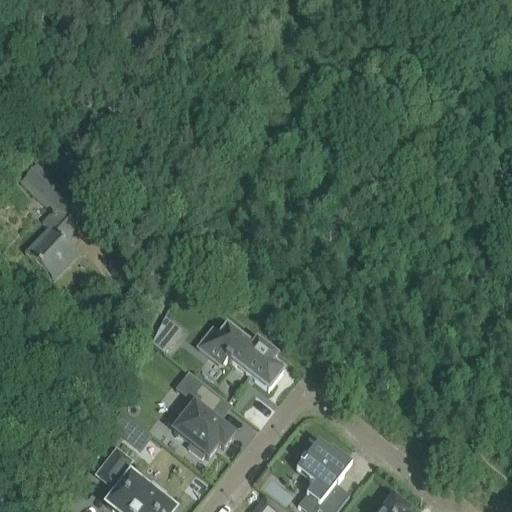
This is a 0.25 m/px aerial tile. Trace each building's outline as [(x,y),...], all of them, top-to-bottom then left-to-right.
[(72,226),(83,213),(37,170),(21,187),(52,215),(43,225),(50,232),(26,258),(47,277),(71,251),(64,245),(77,231),(72,226)] [(276,362),(256,346),(252,351),(227,331),(220,340),(212,334),(198,351),(222,370),(226,364),(229,367),(231,365),(268,394),(283,376),(272,367),(276,362)] [(223,452),(234,439),(211,420),(223,404),(188,377),(186,380),(198,390),(192,398),(198,402),(173,434),(190,448),(188,452),(202,462),(204,459),(208,462),(218,448),(223,452)] [(123,441),(134,427),(124,420),(113,433),(123,441)] [(344,478),(349,471),(336,461),(338,458),(331,453),(329,455),(324,451),(318,446),(317,448),(304,463),(303,462),(300,467),(301,468),(296,474),(314,489),(306,499),(319,508),(316,511),(339,511),(349,499),(336,489),(335,489),(338,486),(344,478)] [(116,454),(97,479),(111,490),(112,490),(118,494),(106,508),(110,511),(172,511),(130,478),(128,481),(122,476),(131,466),(116,454)] [(384,511),(405,511),(392,501),(384,511)]
